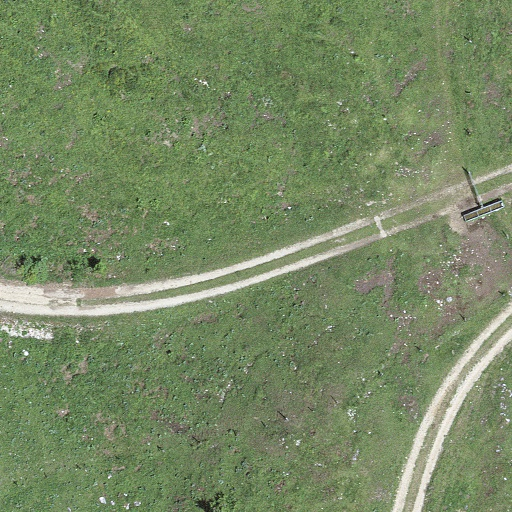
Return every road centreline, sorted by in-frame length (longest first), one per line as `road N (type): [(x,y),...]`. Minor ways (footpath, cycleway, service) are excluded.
road 1 (track): [(511,176),(229,281),(142,300),(56,304),(0,296)]
road 2 (track): [(408,511),(432,433),(467,363),(511,322)]
